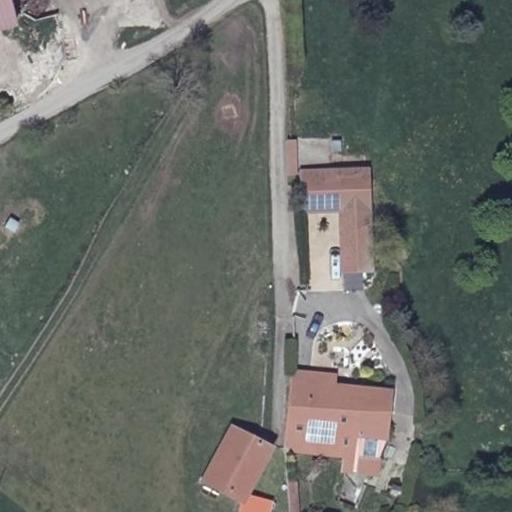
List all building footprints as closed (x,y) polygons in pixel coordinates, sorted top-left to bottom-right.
[(326,174),(289,176),(293,210),(329,210),(326,174)] [(330,373),(286,371),(286,380),(329,384),(330,373)] [(285,442),(286,454),(348,457),(350,433),(386,436),(387,389),(384,389),(329,384),(286,380),(285,442)] [(238,511),(267,511),(268,508),(242,500),(267,451),(224,430),(197,483),(217,493),(239,504),(238,511)] [(348,457),(375,459),(386,436),(350,433),(348,457)] [(215,511),(238,511),(239,504),(217,493),(215,511)]
